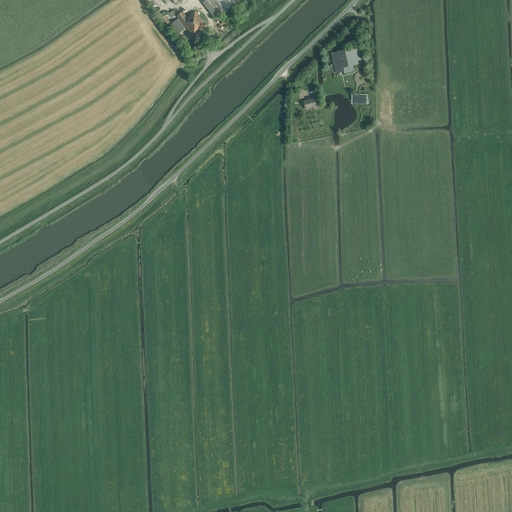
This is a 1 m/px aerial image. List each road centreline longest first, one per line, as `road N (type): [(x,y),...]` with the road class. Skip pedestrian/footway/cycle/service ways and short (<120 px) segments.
road 1 (unclassified): [(0,303),(136,213),(359,0)]
road 2 (unclassified): [(0,243),(137,158),(294,0)]
